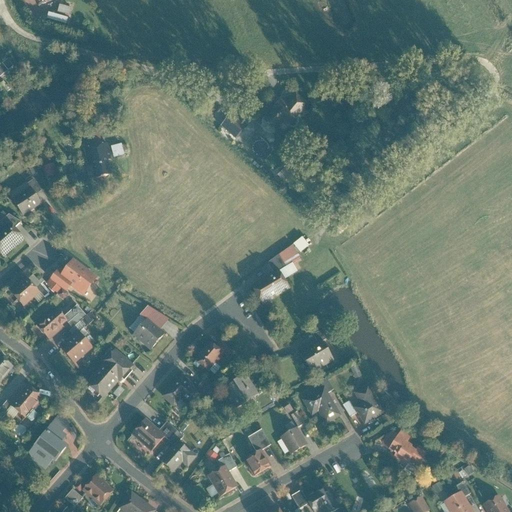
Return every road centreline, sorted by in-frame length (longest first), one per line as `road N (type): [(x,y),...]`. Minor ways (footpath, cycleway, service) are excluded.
road 1 (residential): [(4,18),(27,35),(154,73),(255,75)]
road 2 (residential): [(100,443),(169,362),(237,300),(265,348)]
road 3 (track): [(255,75),(475,59),(499,73)]
road 4 (residential): [(100,443),(31,356),(0,333)]
road 5 (residential): [(233,511),(349,442)]
